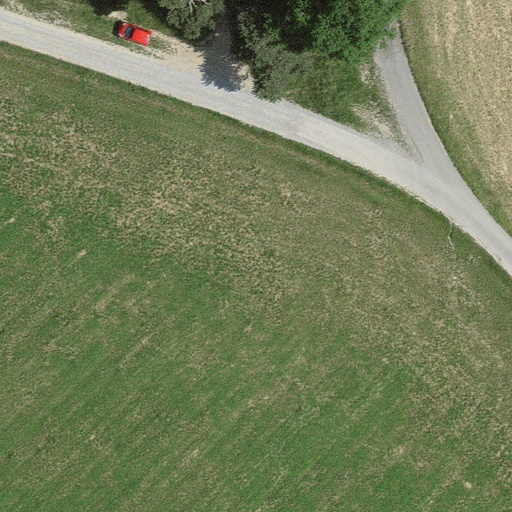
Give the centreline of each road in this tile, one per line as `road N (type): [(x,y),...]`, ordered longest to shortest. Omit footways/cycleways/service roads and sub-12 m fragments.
road 1 (track): [(511,255),(432,180),(297,122),(0,19)]
road 2 (track): [(386,0),(384,21),(432,180)]
